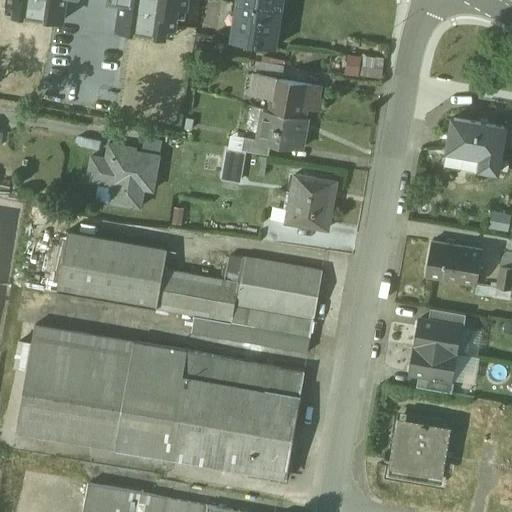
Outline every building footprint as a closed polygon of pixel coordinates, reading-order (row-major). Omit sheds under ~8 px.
[(8,0),(8,3),(17,4),(15,13),(64,21),(66,0),(8,0)] [(107,0),(108,1),(121,3),(118,28),(166,36),(167,26),(175,27),(179,6),(187,8),(188,0),(107,0)] [(283,0),(238,0),(233,39),(276,46),(283,0)] [(346,52),(345,71),(378,72),(378,53),(346,52)] [(279,80),(256,76),(253,96),(271,98),(268,112),(300,117),(302,107),(314,109),(317,86),(279,81),(279,80)] [(300,117),(268,112),(263,110),(258,142),(258,143),(270,145),(302,150),(306,118),(300,117)] [(506,126),(453,117),(447,150),(482,156),(480,169),(498,172),(506,126)] [(258,142),(243,139),(241,150),(269,154),(270,145),(258,143),(258,142)] [(135,150),(107,145),(105,160),(100,184),(102,184),(112,186),(112,195),(111,195),(109,204),(139,209),(143,191),(152,193),(158,157),(135,153),(135,150)] [(482,156),(447,150),(444,164),(479,170),(480,169),(482,156)] [(105,160),(90,158),(86,183),(102,186),(102,184),(100,184),(105,160)] [(333,182),(295,176),(292,195),(299,196),(294,223),(328,229),(333,201),(335,201),(335,198),(331,198),(333,182)] [(289,222),(265,218),(262,232),(255,231),(253,239),(285,244),(289,222)] [(166,249),(68,232),(57,291),(156,309),(165,258),(166,249)] [(482,250),(431,242),(425,276),(477,285),(480,268),(482,250)] [(511,251),(505,250),(503,250),(500,266),(511,268),(511,251)] [(322,272),(232,256),(229,270),(241,272),(235,305),(314,319),(322,272)] [(229,270),(165,258),(156,309),(194,316),(232,323),(235,305),(241,272),(229,270)] [(511,284),(511,268),(500,266),(499,271),(480,268),(477,285),(511,290),(511,284)] [(314,319),(235,305),(232,323),(194,316),(191,332),(308,353),(314,319)] [(466,315),(431,308),(428,320),(461,326),(461,327),(464,327),(466,315)] [(428,320),(420,319),(415,346),(456,354),(461,327),(461,326),(428,320)] [(133,345),(34,327),(16,433),(115,451),(133,345)] [(305,374),(133,345),(115,451),(248,474),(258,418),(296,425),(305,374)] [(456,354),(415,346),(410,374),(419,375),(451,381),(451,380),(456,354)] [(451,381),(419,375),(416,387),(452,393),(454,381),(451,380),(451,381)] [(296,425),(258,418),(248,474),(286,480),(296,425)] [(446,432),(401,424),(394,464),(439,472),(446,432)] [(511,467),(505,466),(502,487),(511,488),(511,467)] [(208,511),(209,506),(89,485),(84,511),(208,511)]
